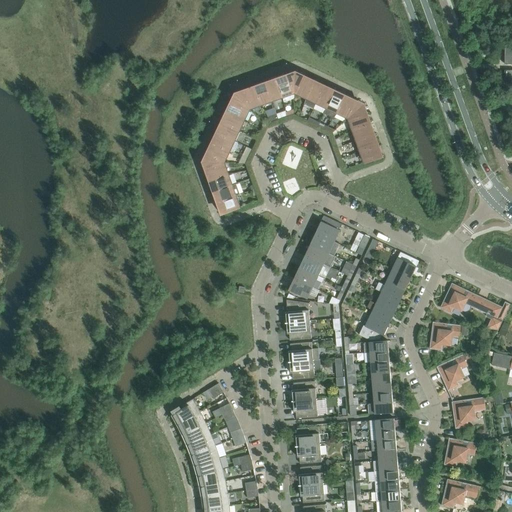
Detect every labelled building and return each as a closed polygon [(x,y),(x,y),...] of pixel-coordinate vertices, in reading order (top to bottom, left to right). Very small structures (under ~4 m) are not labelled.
[(296,92),(305,74),(303,77),(297,74),(298,71),(296,70),(289,72),(286,73),(287,76),(293,92),(294,92),(296,92)] [(305,74),(296,92),(306,97),(315,79),(315,78),(313,81),(304,77),(305,74)] [(276,77),(277,80),(283,96),(284,101),(294,97),(294,94),(294,92),(293,92),(287,76),(284,77),(283,75),(276,77)] [(315,79),(306,97),(304,104),(314,108),(317,102),(324,86),(314,82),(315,79)] [(261,104),(272,100),(265,80),(265,81),(266,84),(262,85),(261,82),(255,85),(255,84),(254,85),(261,104)] [(265,80),(272,100),(283,96),(277,80),(266,83),(265,80)] [(244,88),(243,88),(250,107),(251,107),(254,112),(261,109),(260,104),(261,104),(254,85),(255,87),(245,91),(244,88)] [(317,102),(327,107),(336,88),(335,88),(334,91),(324,86),(317,102)] [(230,100),(230,101),(248,109),(250,108),(250,107),(243,88),(241,89),(234,92),(233,94),(236,95),(233,102),(230,100)] [(336,89),(336,88),(327,107),(337,112),(346,94),(345,93),(339,91),(338,93),(335,92),(336,89)] [(337,112),(334,117),(344,122),(348,118),(347,117),(355,101),(351,99),(352,97),(347,94),(346,94),(337,112)] [(359,99),(356,98),(355,101),(347,117),(348,117),(348,118),(349,119),(369,112),(365,113),(363,106),(366,105),(365,103),(359,99)] [(243,120),(248,109),(230,101),(233,102),(228,112),(225,111),(243,120)] [(324,112),(326,108),(318,104),(315,108),(324,112)] [(287,116),(286,117),(287,121),(293,118),(294,114),(294,110),(286,112),(287,116)] [(220,121),(223,122),(239,130),(243,120),(225,111),(228,113),(226,116),(223,114),(220,121)] [(369,112),(349,119),(353,129),(369,124),(366,113),(369,112)] [(273,126),(280,123),(279,119),(277,113),(268,116),(271,122),(272,122),(273,126)] [(313,120),(310,126),(316,129),(319,123),(313,120)] [(234,140),(239,130),(223,122),(220,121),(217,128),(220,129),(218,133),(215,131),(234,140)] [(319,123),(316,129),(323,133),(325,129),(326,129),(328,127),(319,123)] [(353,129),(357,140),(376,133),(373,134),(369,124),(353,129)] [(325,129),(323,133),(329,135),(332,132),(335,130),(328,127),(326,129),(325,129)] [(218,133),(213,143),(229,151),(233,152),(238,142),(234,140),(215,131),(215,132),(218,133)] [(357,140),(361,151),(377,145),(373,135),(376,134),(376,133),(357,140)] [(205,152),(224,161),(229,151),(213,143),(208,153),(205,152)] [(381,156),(377,145),(361,151),(365,161),(364,161),(365,162),(384,155),(381,156)] [(204,170),(224,163),(224,161),(205,152),(204,155),(201,161),(202,163),(205,162),(207,169),(204,170)] [(211,180),(228,174),(224,163),(204,170),(204,171),(207,170),(211,180)] [(212,192),(231,185),(228,174),(211,180),(208,181),(209,182),(211,188),(214,187),(215,191),(212,192)] [(253,185),(250,186),(252,190),(259,188),(255,177),(251,178),(253,185)] [(231,185),(212,192),(215,191),(219,202),(235,196),(240,194),(236,183),(231,185)] [(239,206),(235,196),(219,202),(223,212),(220,213),(220,214),(239,207),(239,206)] [(340,230),(339,229),(341,224),(324,215),(316,232),(334,241),(340,230)] [(316,232),(310,244),(329,253),(334,241),(316,232)] [(365,248),(370,237),(364,235),(359,246),(365,248)] [(370,259),(379,241),(373,239),(365,256),(370,259)] [(335,256),(329,253),(310,244),(305,255),(330,267),(335,256)] [(411,278),(419,260),(401,252),(392,269),(411,278)] [(305,255),(299,267),(318,276),(325,279),(330,267),(305,255)] [(299,267),(294,278),(313,287),(318,289),(321,282),(316,280),(318,276),(299,267)] [(341,272),(347,276),(350,270),(343,267),(341,272)] [(392,269),(387,280),(406,289),(411,278),(392,269)] [(307,299),(313,287),(294,278),(288,290),(307,299)] [(354,278),(348,290),(352,292),(354,293),(356,287),(355,286),(357,280),(354,278)] [(375,289),(381,292),(400,301),(406,289),(387,280),(385,285),(379,282),(375,289)] [(446,295),(440,307),(452,313),(455,307),(462,310),(465,303),(487,313),(486,314),(487,316),(491,318),(487,327),(498,330),(510,304),(505,301),(502,306),(452,283),(451,283),(446,295)] [(348,290),(343,301),(347,303),(352,292),(348,290)] [(370,300),(395,312),(400,301),(381,292),(376,303),(370,300)] [(332,296),(329,303),(333,304),(338,304),(340,300),(337,298),(332,296)] [(285,322),(311,320),(310,320),(308,303),(287,300),(287,311),(285,311),(286,315),(286,322),(285,322)] [(389,323),(395,312),(370,300),(367,307),(373,309),(371,314),(389,323)] [(371,314),(365,326),(364,325),(359,335),(370,340),(380,339),(382,334),(384,335),(389,323),(371,314)] [(311,321),(311,320),(285,322),(286,323),(287,333),(289,333),(290,340),(311,338),(310,321),(311,321)] [(443,344),(451,345),(452,337),(459,338),(461,325),(433,321),(429,349),(442,350),(443,344)] [(388,340),(364,342),(365,353),(370,352),(389,351),(388,340)] [(289,361),(320,359),(319,359),(318,348),(312,348),(312,342),(290,344),(291,350),(289,350),(289,354),(289,361)] [(390,361),(389,351),(370,352),(371,362),(390,361)] [(493,356),(491,365),(510,369),(511,369),(511,355),(494,352),(493,356)] [(437,366),(448,391),(460,386),(457,380),(465,376),(461,369),(468,366),(463,354),(437,366)] [(320,359),(289,361),(289,362),(290,362),(290,369),(290,372),(292,372),(293,379),(315,377),(314,370),(313,360),(320,359)] [(372,373),(390,371),(390,361),(371,362),(372,373)] [(391,381),(390,371),(372,373),(372,383),(391,381)] [(292,390),(292,393),(293,400),(292,400),(292,401),(317,399),(317,398),(316,398),(315,381),(293,383),(294,389),(292,390)] [(373,393),(392,391),(391,381),(372,383),(373,393)] [(214,398),(224,392),(219,383),(208,389),(214,398)] [(393,401),(392,391),(373,393),(374,403),(393,401)] [(504,402),(503,397),(499,395),(495,396),(496,404),(504,402)] [(474,411),(486,410),(484,397),(452,401),(456,428),(468,427),(467,420),(475,419),(474,411)] [(171,415),(177,425),(200,412),(198,407),(193,399),(182,405),(183,408),(171,415)] [(317,399),(292,401),(293,401),(293,408),(294,411),(296,411),(296,418),(318,416),(316,399),(317,399)] [(368,404),(369,414),(394,412),(393,401),(374,403),(374,404),(368,404)] [(222,415),(233,410),(230,403),(219,408),(222,415)] [(239,422),(233,410),(222,415),(226,422),(228,427),(239,422)] [(177,425),(182,434),(206,423),(200,412),(177,425)] [(375,419),(376,430),(395,428),(394,418),(375,419)] [(230,432),(233,439),(244,435),(239,422),(228,427),(230,432)] [(182,434),(186,444),(211,434),(206,423),(182,434)] [(296,445),(296,446),(321,444),(321,443),(320,443),(319,426),(297,428),(298,435),(296,435),(296,445)] [(376,430),(377,440),(396,439),(395,428),(376,430)] [(211,434),(186,444),(190,455),(216,445),(222,443),(217,431),(211,434)] [(246,442),(244,435),(233,439),(235,446),(246,442)] [(480,450),(481,444),(449,437),(444,464),(457,467),(458,460),(466,462),(467,454),(475,455),(476,450),(480,450)] [(372,451),(378,450),(397,449),(396,439),(377,440),(371,441),(372,451)] [(321,444),(296,446),(297,453),(297,457),(299,457),(300,463),(321,461),(320,444),(321,444)] [(190,455),(194,465),(220,457),(216,445),(190,455)] [(378,450),(379,460),(398,459),(397,449),(378,450)] [(239,457),(241,464),(252,461),(250,454),(239,457)] [(194,465),(197,476),(223,469),(220,457),(194,465)] [(374,471),(398,469),(398,459),(379,460),(373,461),(374,471)] [(254,469),(252,461),(241,464),(243,472),(254,469)] [(299,485),(324,483),(323,483),(322,465),(300,467),(301,474),(299,474),(300,484),(299,485)] [(197,476),(199,486),(226,481),(223,469),(197,476)] [(375,481),(380,481),(399,479),(398,469),(374,471),(375,481)] [(376,491),(381,491),(400,489),(399,479),(380,481),(375,481),(376,491)] [(476,498),(479,486),(447,479),(441,505),(454,508),(455,502),(463,504),(465,496),(476,498)] [(199,486),(201,497),(228,493),(226,481),(199,486)] [(245,483),(246,490),(258,488),(256,481),(245,483)] [(324,483),(299,485),(300,485),(300,492),(301,496),(303,496),(303,502),(325,501),(323,483),(324,483)] [(259,496),(258,488),(246,490),(247,498),(259,496)] [(377,502),(401,500),(400,489),(381,491),(376,491),(377,502)] [(497,490),(495,499),(500,500),(504,491),(497,490)] [(201,497),(203,508),(230,505),(228,493),(201,497)] [(402,510),(401,500),(377,502),(378,511),(402,510)]
